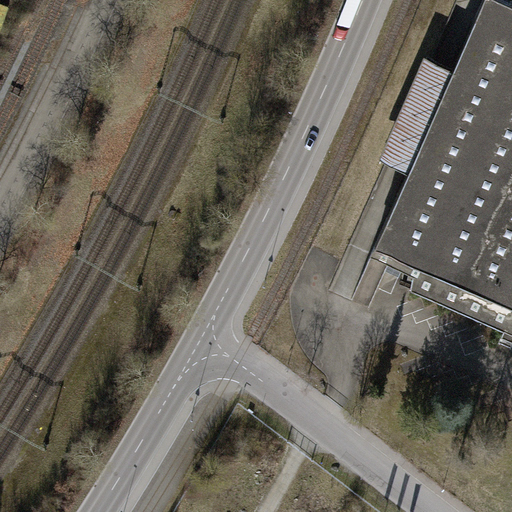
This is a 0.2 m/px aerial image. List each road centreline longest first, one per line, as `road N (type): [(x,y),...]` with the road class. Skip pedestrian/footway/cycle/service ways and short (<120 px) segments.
road 1 (unclassified): [(204,337),(363,0)]
road 2 (unclassified): [(430,511),(204,337)]
road 3 (unclassified): [(99,511),(204,337)]
